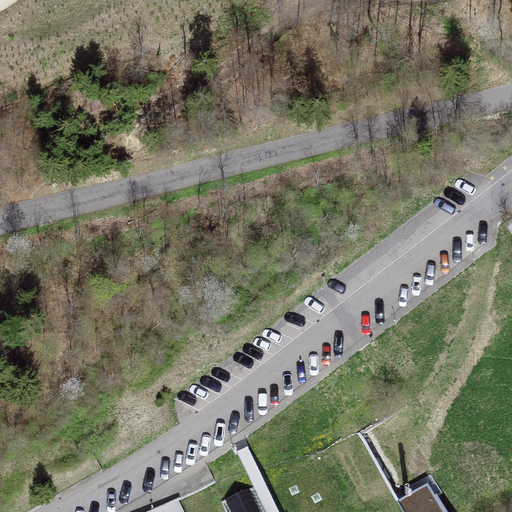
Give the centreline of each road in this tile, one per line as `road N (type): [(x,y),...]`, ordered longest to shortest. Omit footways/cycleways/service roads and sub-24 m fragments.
road 1 (residential): [(511,184),(176,443),(52,511)]
road 2 (tertiary): [(511,96),(0,219)]
